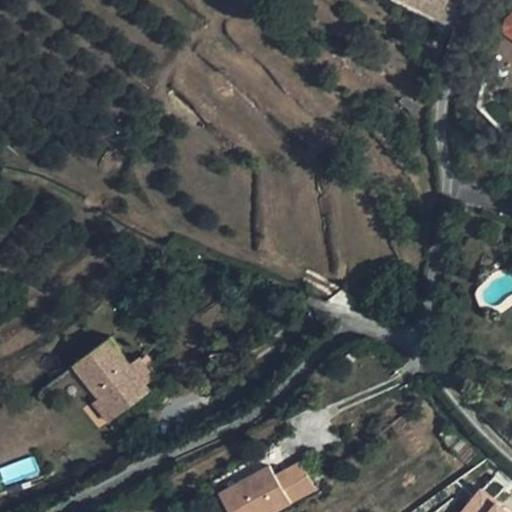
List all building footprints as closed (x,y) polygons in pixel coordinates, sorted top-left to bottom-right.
[(411,0),(457,23),(467,3),(467,0),(411,0)] [(75,367),(109,415),(157,380),(139,355),(125,365),(109,343),(75,367)] [(277,473),(293,502),(318,489),(301,459),(277,473)] [(230,511),(275,511),(293,502),(277,473),(271,463),(220,492),(230,511)] [(511,511),(511,506),(485,484),(462,511),(511,511)]
